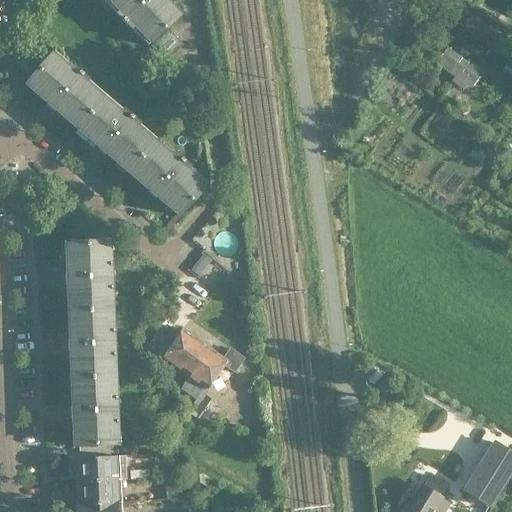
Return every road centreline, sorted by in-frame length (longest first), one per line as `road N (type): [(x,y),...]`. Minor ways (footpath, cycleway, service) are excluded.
road 1 (residential): [(193,0),(227,177),(175,243),(0,125)]
road 2 (unclassified): [(299,0),(340,375)]
road 3 (unclassified): [(355,511),(340,375)]
